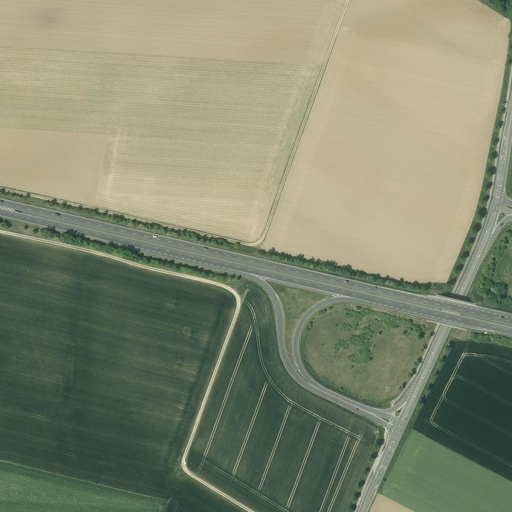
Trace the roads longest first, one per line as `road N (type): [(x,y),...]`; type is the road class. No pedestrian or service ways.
road 1 (trunk): [(511,321),(0,203)]
road 2 (track): [(0,188),(254,245),(347,0)]
road 3 (track): [(37,240),(236,292),(181,470),(250,511)]
road 4 (trunk): [(0,211),(249,270)]
road 5 (trunk): [(249,270),(274,298),(294,376),(397,432)]
road 6 (trunk): [(376,412),(311,382),(297,357),(307,315),(354,294)]
road 7 (tertiary): [(413,396),(482,245)]
road 8 (trunk): [(354,294),(511,331)]
